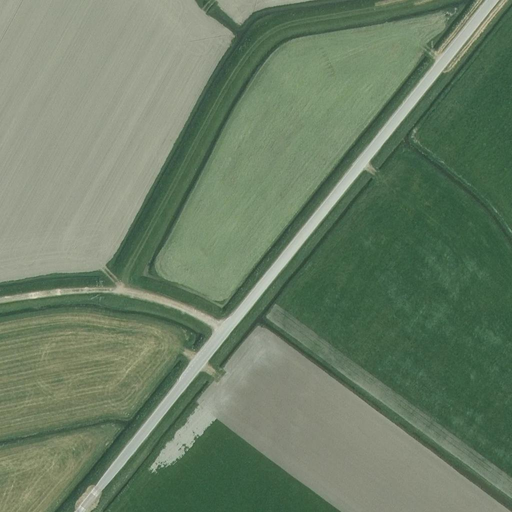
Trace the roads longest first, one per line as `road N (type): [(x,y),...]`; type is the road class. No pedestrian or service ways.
road 1 (tertiary): [(80,511),(492,0)]
road 2 (track): [(413,0),(282,25),(253,46),(117,291)]
